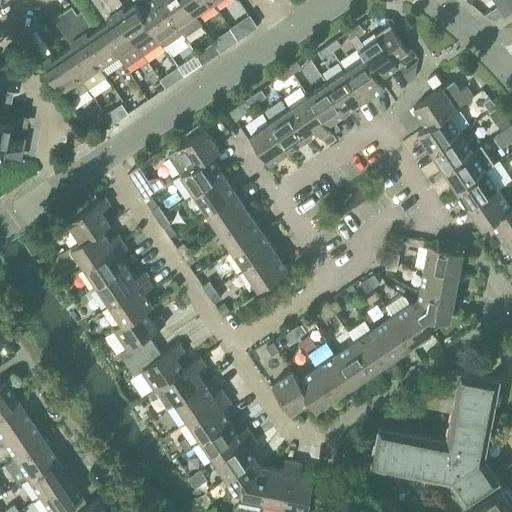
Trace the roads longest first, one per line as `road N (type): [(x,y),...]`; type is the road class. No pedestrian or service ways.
road 1 (residential): [(437,208),(488,272),(487,326),(322,446),(285,428),(228,347)]
road 2 (residential): [(228,347),(107,155)]
road 3 (residential): [(295,29),(107,155)]
road 4 (residential): [(277,199),(383,131),(437,208)]
road 5 (residential): [(64,179),(4,43),(16,0)]
road 6 (residential): [(333,281),(437,208)]
road 7 (residential): [(228,347),(333,281)]
